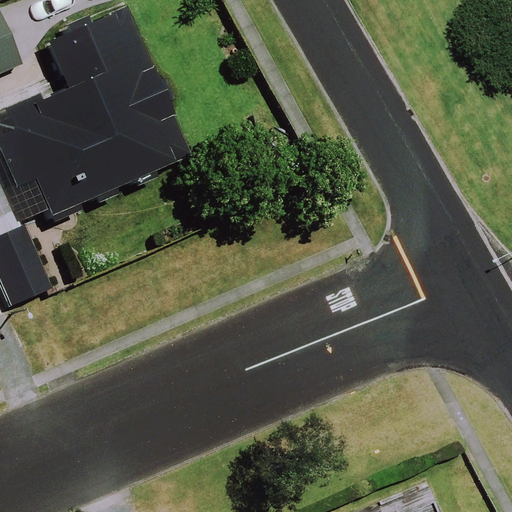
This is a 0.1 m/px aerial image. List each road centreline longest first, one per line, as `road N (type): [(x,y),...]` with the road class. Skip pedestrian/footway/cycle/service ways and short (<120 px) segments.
road 1 (residential): [(0,476),(470,280)]
road 2 (residential): [(308,0),(470,280)]
